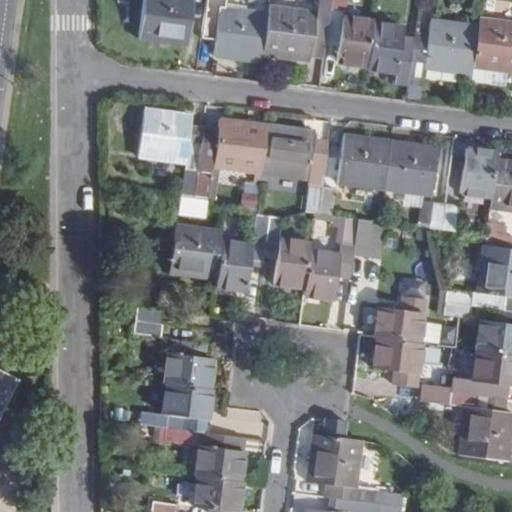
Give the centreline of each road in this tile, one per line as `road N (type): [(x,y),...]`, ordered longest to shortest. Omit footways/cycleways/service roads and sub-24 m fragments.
road 1 (residential): [(511,127),(72,72)]
road 2 (residential): [(72,72),(76,511)]
road 3 (residential): [(287,404),(334,385),(342,355),(332,340),(253,333),(250,375),(267,395)]
